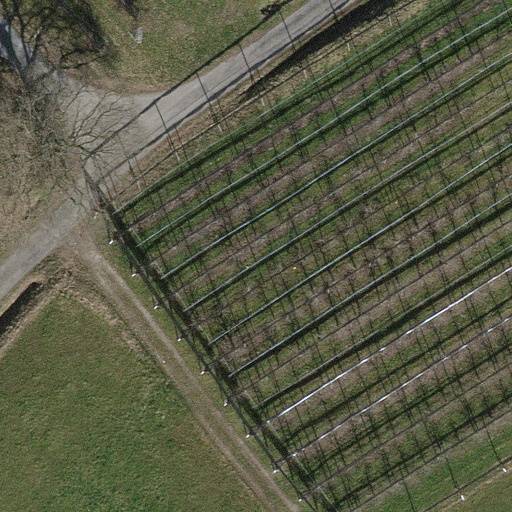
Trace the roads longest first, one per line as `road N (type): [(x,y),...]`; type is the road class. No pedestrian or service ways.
road 1 (track): [(119,161),(346,0)]
road 2 (track): [(0,32),(119,161)]
road 3 (track): [(0,282),(119,161)]
